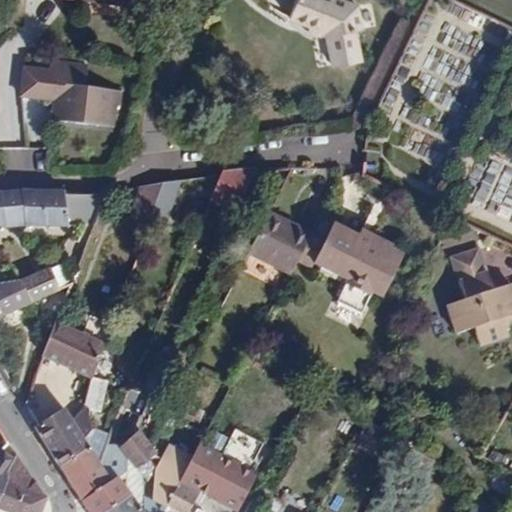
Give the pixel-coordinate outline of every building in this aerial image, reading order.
[(361,30),(356,7),(337,0),(296,0),(289,19),(308,27),(325,33),(326,39),(332,68),(361,63),(355,32),(361,30)] [(325,33),(308,27),(307,32),(326,39),(325,33)] [(121,130),(122,95),(89,93),(90,65),(57,63),(53,69),(24,66),(20,102),(54,106),(62,127),(121,130)] [(250,216),(273,170),(256,171),(238,211),(250,216)] [(238,211),(256,171),(223,174),(211,204),(236,216),(238,211)] [(152,222),(166,184),(144,188),(133,216),(152,222)] [(88,245),(106,197),(72,197),(39,192),(0,194),(0,227),(5,227),(68,225),(84,230),(80,242),(88,245)] [(297,262),(312,234),(270,213),(249,254),(290,275),(297,262)] [(359,236),(335,225),(333,229),(357,240),(359,236)] [(382,298),(403,255),(395,251),(397,248),(361,231),(359,236),(357,240),(333,229),(326,242),(315,265),(348,281),(337,302),(362,315),(373,294),(382,298)] [(315,265),(326,242),(312,234),(297,262),(313,270),(315,265)] [(478,251),(450,261),(465,303),(447,310),(458,337),(475,331),(482,349),(511,339),(507,330),(511,318),(511,286),(503,290),(491,284),(478,251)] [(69,286),(62,268),(48,273),(58,292),(69,286)] [(0,319),(58,292),(48,273),(18,283),(0,286),(0,319)] [(95,380),(108,345),(58,322),(44,358),(43,359),(94,381),(95,380)] [(100,414),(108,384),(95,380),(94,381),(88,404),(89,408),(89,410),(100,414)] [(140,422),(151,400),(138,394),(129,415),(140,422)] [(84,441),(92,430),(89,411),(89,410),(89,408),(69,421),(63,411),(36,429),(62,468),(89,449),(84,441)] [(199,426),(205,414),(190,409),(185,419),(199,426)] [(372,447),(382,429),(369,421),(359,439),(372,447)] [(153,443),(139,425),(136,431),(150,449),(153,443)] [(155,456),(150,449),(136,431),(133,437),(119,449),(126,459),(136,471),(139,468),(155,456)] [(257,462),(261,442),(235,437),(231,456),(257,462)] [(237,511),(256,477),(200,446),(192,459),(167,509),(165,511),(201,511),(193,508),(202,493),(237,511)] [(425,481),(434,464),(399,446),(391,464),(425,481)] [(167,509),(192,459),(169,448),(155,476),(154,503),(167,509)] [(111,482),(99,463),(89,449),(62,468),(84,503),(111,482)] [(0,501),(16,462),(2,452),(0,455),(0,501)] [(43,511),(49,499),(19,454),(16,462),(0,501),(0,510),(5,511),(43,511)] [(118,477),(103,455),(99,463),(111,482),(118,477)] [(511,499),(511,475),(502,469),(491,486),(511,499)] [(89,511),(108,511),(131,496),(127,489),(118,477),(111,482),(84,503),(89,511)] [(141,511),(131,496),(108,511),(141,511)] [(260,511),(266,502),(256,496),(249,510),(247,511),(260,511)] [(494,511),(495,511),(479,503),(473,511),(494,511)]
